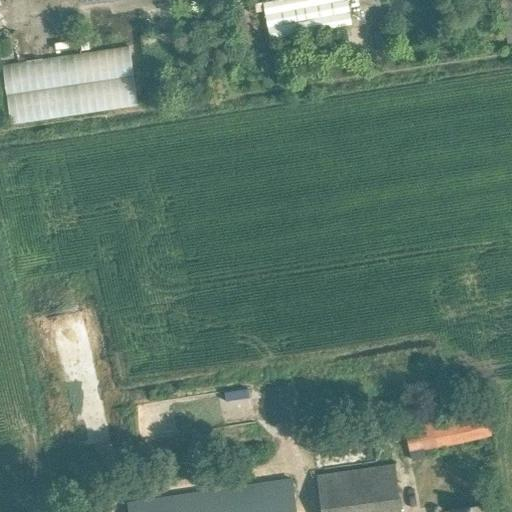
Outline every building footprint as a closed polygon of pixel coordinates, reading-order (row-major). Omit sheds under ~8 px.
[(348,0),(266,0),(263,1),(264,8),(270,39),(353,25),(348,0)] [(511,0),(499,0),(507,42),(511,41),(511,0)] [(148,35),(151,54),(182,48),(179,29),(148,35)] [(388,30),(374,32),(378,51),(391,49),(388,30)] [(138,106),(129,45),(3,63),(12,124),(138,106)] [(426,447),(473,437),(492,433),(487,409),(467,413),(405,426),(410,450),(426,447)] [(401,511),(398,493),(396,463),(319,474),(322,504),(323,511),(401,511)] [(297,511),(292,479),(129,502),(130,511),(297,511)]
